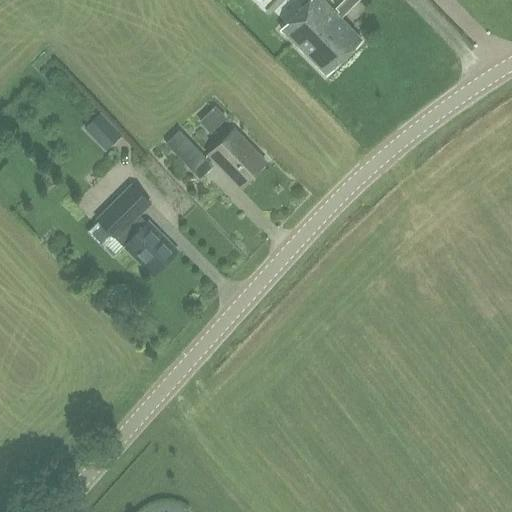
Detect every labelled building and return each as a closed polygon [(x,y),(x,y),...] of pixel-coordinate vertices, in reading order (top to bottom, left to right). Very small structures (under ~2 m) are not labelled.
[(340,18),(358,0),(343,0),(333,10),(323,0),(311,0),(281,29),(325,75),(362,40),(340,18)] [(100,113),(84,128),(105,151),(122,135),(100,113)] [(200,178),(214,165),(180,129),(166,143),(200,178)] [(239,186),(265,161),(234,129),(208,154),(239,186)] [(146,223),(138,214),(146,206),(147,205),(130,188),(98,220),(115,238),(117,236),(125,244),(124,246),(153,275),(177,250),(148,221),(146,223)]
